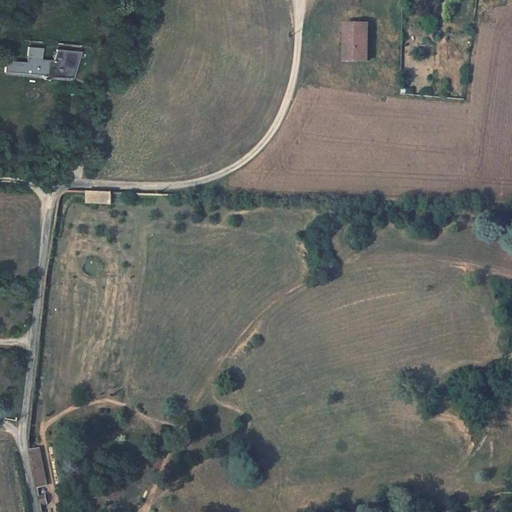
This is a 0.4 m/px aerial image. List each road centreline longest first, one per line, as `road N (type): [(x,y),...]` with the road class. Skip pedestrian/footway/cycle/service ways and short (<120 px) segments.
road 1 (unclassified): [(48,198),(57,185),(75,181),(174,184),(233,168),(285,110),(298,0)]
road 2 (residential): [(37,511),(22,434),(48,198)]
